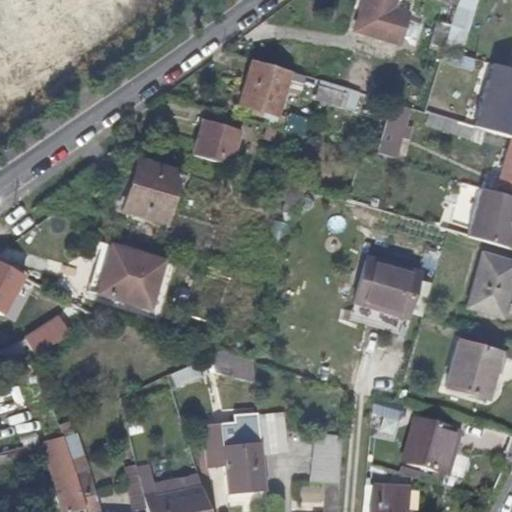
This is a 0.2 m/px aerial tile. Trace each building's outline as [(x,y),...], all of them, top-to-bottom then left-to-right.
[(394,10),(397,0),(405,0),(407,0),(363,0),(353,33),(399,47),(409,14),(394,10)] [(459,0),(457,11),(463,13),(466,0),(459,0)] [(437,19),(431,40),(455,47),(461,26),(437,19)] [(278,117),(291,72),(252,61),(238,105),(251,109),(249,115),(261,118),(263,113),(278,117)] [(474,120),(511,132),(511,70),(491,64),(474,120)] [(354,113),(360,94),(320,82),(314,101),(354,113)] [(408,142),(411,128),(405,127),(410,110),(390,104),(375,153),(396,159),(401,139),(408,142)] [(472,128),(428,115),(425,126),(481,143),(485,132),(472,128)] [(193,156),(193,157),(229,167),(239,131),(205,120),(193,156)] [(511,132),(474,120),(472,128),(485,132),(510,140),(511,140),(511,132)] [(273,144),(277,130),(267,127),(262,141),(273,144)] [(511,140),(510,140),(497,181),(508,184),(507,190),(511,191),(511,140)] [(165,226),(181,173),(137,160),(121,212),(165,226)] [(296,217),(303,189),(280,182),(276,200),(285,202),(282,213),(296,217)] [(511,196),(477,190),(467,239),(511,247),(511,196)] [(266,250),(281,254),(289,225),(273,221),(266,250)] [(95,296),(111,246),(102,244),(87,293),(95,296)] [(150,312),(164,262),(111,246),(95,296),(150,312)] [(501,320),(511,282),(511,262),(481,254),(465,309),(501,320)] [(407,320),(420,275),(365,259),(352,303),(407,320)] [(0,316),(1,317),(22,278),(0,266),(0,316)] [(41,353),(63,338),(53,323),(31,338),(41,353)] [(487,403),(501,354),(458,341),(443,391),(487,403)] [(256,385),(254,361),(220,352),(209,357),(215,374),(256,385)] [(172,391),(202,378),(196,363),(166,375),(172,391)] [(401,423),(405,406),(375,398),(373,415),(401,423)] [(285,452),(282,416),(259,418),(262,443),(263,454),(285,452)] [(451,479),(463,435),(416,421),(403,465),(451,479)] [(88,470),(76,434),(74,435),(70,422),(58,426),(61,438),(74,475),(88,470)] [(267,492),(264,456),(263,454),(262,443),(222,447),(220,425),(204,426),(208,469),(224,468),(226,496),(267,492)] [(337,511),(342,439),(314,436),(309,484),(324,484),(322,506),(323,511),(337,511)] [(85,511),(74,475),(61,438),(40,444),(60,511),(85,511)] [(25,462),(21,451),(20,452),(19,451),(18,451),(18,450),(14,452),(18,464),(25,462)] [(15,465),(11,452),(0,454),(0,478),(0,479),(18,473),(15,465)] [(134,511),(145,510),(137,471),(136,466),(123,469),(132,511),(134,511)] [(208,511),(201,489),(156,499),(150,468),(137,471),(145,510),(145,511),(208,511)] [(99,511),(88,470),(74,475),(85,511),(99,511)] [(322,506),(324,484),(309,484),(294,482),(292,504),(322,506)] [(409,511),(411,491),(366,488),(364,511),(409,511)]
